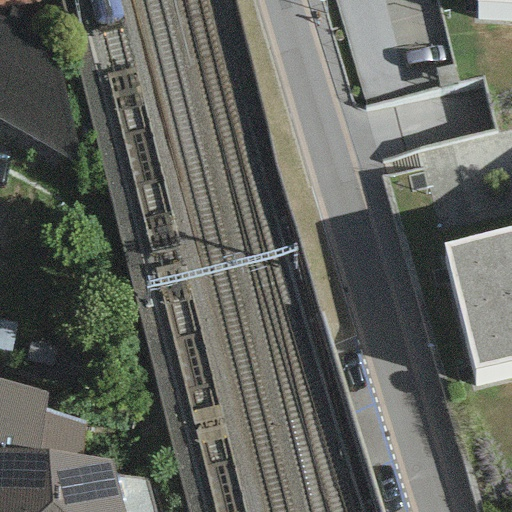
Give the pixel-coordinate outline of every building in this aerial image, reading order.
[(43,0),(0,0),(0,16),(49,28),(43,0)] [(0,116),(80,161),(49,28),(0,16),(0,116)] [(511,227),(444,247),(476,367),(511,358),(511,227)] [(47,394),(0,379),(0,448),(81,453),(84,421),(46,413),(47,394)] [(111,460),(81,453),(0,448),(0,511),(152,511),(145,479),(114,475),(111,460)]
